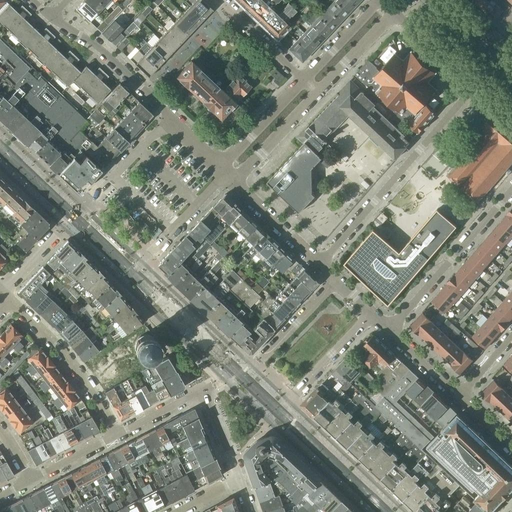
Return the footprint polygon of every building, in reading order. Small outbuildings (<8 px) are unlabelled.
[(97,0),(83,0),(83,1),(97,13),(104,6),(97,0)] [(185,0),(184,1),(189,6),(190,5),(204,18),(212,10),(201,0),(185,0)] [(244,0),(241,4),(248,11),(257,0),(244,0)] [(257,0),(248,11),(255,17),(271,0),(265,0),(263,2),(261,0),(257,0)] [(271,0),(255,17),(262,24),(274,12),(270,8),(276,2),(277,3),(279,0),(271,0)] [(347,0),(334,0),(333,2),(346,14),(354,6),(347,0)] [(470,0),(483,10),(490,3),(491,0),(470,0)] [(97,13),(83,1),(75,9),(89,22),(97,13)] [(333,2),(326,9),(339,21),(346,14),(333,2)] [(262,24),(269,31),(292,7),(288,3),(283,8),(284,9),(278,15),(274,12),(262,24)] [(490,3),(483,10),(495,21),(503,11),(496,4),(494,7),(490,3)] [(0,13),(0,22),(19,41),(33,27),(23,17),(26,15),(27,16),(29,16),(31,15),(21,6),(20,7),(20,9),(22,11),(19,14),(8,4),(0,13)] [(133,10),(137,14),(142,8),(139,5),(137,7),(137,6),(136,5),(132,9),(133,10)] [(189,6),(182,14),(196,27),(204,18),(190,5),(189,6)] [(117,6),(110,13),(115,17),(122,10),(117,6)] [(310,10),(306,6),(299,14),(303,18),(310,10)] [(292,7),(269,31),(277,38),(281,41),(289,34),(285,30),(288,25),(285,22),(290,16),(291,16),(296,11),(292,7)] [(326,9),(318,18),(331,30),(339,21),(326,9)] [(170,18),(174,22),(188,35),(196,27),(182,14),(178,10),(170,18)] [(103,21),(107,25),(115,17),(110,13),(103,21)] [(306,21),(311,25),(324,37),(331,30),(318,18),(314,13),(306,21)] [(299,15),(289,25),(293,29),(299,23),(303,19),(299,15)] [(110,41),(115,45),(123,36),(119,32),(122,28),(114,20),(101,34),(110,42),(110,41)] [(107,25),(103,21),(96,29),(100,32),(107,25)] [(174,22),(166,31),(180,44),(188,35),(174,22)] [(311,25),(304,33),(317,45),(324,37),(311,25)] [(19,41),(43,63),(56,50),(47,40),(49,37),(51,39),(53,39),(55,37),(45,28),(43,30),(44,32),(45,34),(43,37),(33,27),(19,41)] [(166,31),(158,39),(172,52),(180,44),(166,31)] [(304,33),(296,41),(309,53),(317,45),(304,33)] [(0,46),(0,47),(9,55),(27,71),(31,67),(31,66),(0,36),(0,46)] [(158,39),(151,47),(165,60),(172,52),(158,39)] [(309,53),(296,41),(289,49),(301,61),(309,53)] [(0,65),(9,55),(0,47),(0,65)] [(151,47),(143,55),(142,56),(156,69),(165,60),(151,47)] [(43,63),(67,86),(80,72),(70,63),(73,60),(75,62),(77,61),(79,60),(69,51),(67,52),(67,55),(69,56),(67,59),(56,50),(43,63)] [(142,56),(143,55),(138,50),(129,59),(148,78),(156,69),(142,56)] [(354,77),(358,80),(374,95),(374,94),(377,92),(400,112),(397,115),(394,118),(401,124),(404,121),(407,124),(423,104),(436,89),(428,82),(428,81),(429,80),(435,73),(429,67),(432,63),(421,54),(418,57),(411,52),(404,60),(403,60),(395,53),(379,71),(376,69),(376,67),(375,66),(369,60),(353,76),(354,77)] [(0,65),(0,98),(27,71),(9,55),(0,65)] [(235,103),(234,102),(222,91),(190,61),(176,77),(220,118),(221,118),(223,118),(224,117),(224,115),(223,114),(235,103)] [(80,72),(67,86),(73,81),(97,103),(110,89),(100,80),(103,77),(104,78),(106,78),(108,77),(99,68),(97,69),(97,70),(97,71),(99,73),(96,76),(86,66),(80,72)] [(232,80),(222,91),(234,102),(250,86),(243,81),(244,80),(239,74),(244,69),(241,66),(233,74),(236,77),(232,80)] [(279,82),(283,77),(275,69),(270,74),(279,82)] [(0,98),(0,116),(11,105),(27,89),(34,96),(47,82),(40,75),(35,79),(28,72),(27,71),(0,98)] [(48,165),(56,172),(79,148),(81,147),(85,151),(103,167),(110,159),(96,146),(91,141),(90,140),(89,141),(79,131),(89,121),(87,118),(47,82),(34,96),(27,103),(19,112),(20,112),(15,117),(13,116),(8,121),(9,122),(6,125),(9,128),(26,144),(30,147),(48,165)] [(309,126),(326,143),(327,141),(324,139),(334,129),(335,128),(334,128),(337,125),(338,125),(338,124),(341,121),(342,120),(348,113),(350,115),(349,115),(350,116),(350,115),(370,134),(371,135),(395,158),(414,138),(408,132),(404,136),(374,108),(376,106),(364,95),(364,94),(364,93),(364,92),(363,91),(362,91),(361,91),(361,92),(351,82),(344,90),(347,93),(344,96),(344,95),(344,96),(338,93),(337,93),(337,94),(338,95),(337,95),(338,96),(310,125),(309,126)] [(112,92),(87,118),(89,121),(95,126),(97,124),(98,123),(105,115),(109,111),(112,108),(113,107),(114,106),(117,103),(128,92),(127,91),(126,90),(126,91),(122,88),(123,87),(119,84),(112,91),(112,92)] [(72,96),(81,105),(84,102),(75,93),(72,96)] [(130,111),(144,124),(152,115),(140,103),(135,98),(132,102),(135,105),(130,111)] [(0,116),(0,119),(6,125),(9,122),(8,121),(13,116),(15,117),(20,112),(19,112),(27,103),(24,100),(21,102),(17,107),(16,106),(14,108),(11,105),(0,116)] [(463,119),(481,135),(511,161),(511,130),(511,129),(510,130),(492,114),(491,113),(479,102),(478,101),(462,119),(463,119)] [(121,107),(117,103),(114,106),(113,107),(112,108),(109,111),(105,115),(109,119),(118,110),(121,107)] [(407,124),(412,128),(418,133),(435,113),(426,105),(425,106),(423,104),(407,124)] [(121,120),(135,133),(144,124),(130,111),(128,112),(125,116),(121,120)] [(113,128),(127,142),(135,133),(121,120),(113,128)] [(305,143),(320,156),(317,152),(326,143),(309,126),(309,127),(299,137),(299,139),(301,141),(303,141),(305,143)] [(105,137),(119,150),(127,142),(113,128),(105,137)] [(412,128),(408,132),(414,138),(418,133),(412,128)] [(511,161),(481,135),(446,175),(477,202),(511,161)] [(96,146),(110,159),(119,150),(105,137),(96,146)] [(330,166),(320,156),(305,143),(299,149),(298,150),(297,150),(297,151),(293,156),(292,155),(292,156),(288,161),(287,160),(287,161),(283,166),(282,166),(282,167),(278,171),(277,171),(277,172),(273,177),(273,176),(267,182),(273,188),(278,192),(277,193),(278,193),(283,197),(283,198),(284,198),(288,202),(288,203),(289,203),(294,207),(293,208),(294,208),(299,212),(298,213),(299,213),(315,196),(312,193),(312,186),(311,177),(312,177),(312,176),(311,176),(311,169),(312,169),(319,161),(327,169),(330,166)] [(334,150),(329,145),(325,149),(330,154),(334,150)] [(79,148),(56,172),(78,193),(87,185),(94,177),(101,169),(97,165),(79,148)] [(349,158),(343,153),(339,156),(345,162),(349,158)] [(360,184),(366,189),(369,186),(364,180),(360,184)] [(0,188),(0,210),(3,214),(20,196),(6,183),(0,188)] [(225,194),(199,221),(208,230),(233,202),(225,194)] [(14,225),(17,227),(33,209),(24,200),(20,196),(3,214),(14,225)] [(202,238),(209,244),(212,241),(221,232),(226,226),(241,210),(233,202),(208,230),(201,237),(202,238)] [(120,213),(112,206),(109,210),(117,217),(120,213)] [(22,237),(16,243),(21,247),(24,250),(44,229),(47,226),(48,226),(48,222),(47,222),(33,209),(17,227),(14,230),(17,232),(22,237)] [(374,229),(344,263),(388,305),(457,226),(456,226),(437,209),(400,252),(374,229)] [(241,210),(226,226),(231,231),(234,233),(236,231),(249,217),(241,210)] [(381,212),(375,220),(381,225),(387,218),(381,212)] [(511,219),(507,215),(499,223),(511,234),(511,219)] [(249,217),(236,231),(244,238),(257,225),(249,217)] [(199,221),(172,250),(182,259),(198,242),(202,238),(201,237),(208,230),(199,221)] [(511,234),(499,223),(492,232),(505,244),(511,235),(511,234)] [(246,246),(249,248),(264,232),(257,225),(244,238),(249,243),(246,246)] [(13,242),(0,229),(0,236),(9,245),(10,245),(17,252),(21,247),(16,243),(14,240),(13,242)] [(146,237),(138,231),(134,235),(142,241),(146,237)] [(264,232),(249,248),(241,257),(247,262),(254,254),(270,237),(264,232)] [(492,232),(484,240),(498,252),(505,244),(492,232)] [(278,245),(270,237),(254,254),(262,261),(263,260),(278,245)] [(172,282),(173,284),(197,259),(210,245),(209,244),(202,238),(198,242),(202,246),(193,255),(183,266),(179,262),(167,275),(166,275),(172,282)] [(45,264),(42,267),(50,274),(52,271),(74,247),(67,240),(55,253),(45,264)] [(484,240),(477,249),(490,261),(498,252),(484,240)] [(209,244),(210,245),(215,250),(217,252),(220,248),(212,241),(209,244)] [(278,245),(263,260),(271,267),(273,265),(285,252),(278,245)] [(56,280),(58,282),(61,279),(83,256),(74,247),(52,271),(50,274),(53,277),(56,280)] [(217,252),(218,253),(222,257),(224,259),(229,254),(228,254),(226,252),(221,247),(220,248),(217,252)] [(477,249),(469,258),(483,270),(490,261),(477,249)] [(160,268),(167,275),(179,262),(182,259),(172,250),(158,264),(157,266),(156,267),(156,268),(156,269),(157,269),(158,269),(159,269),(160,268)] [(285,252),(273,265),(280,272),(282,271),(283,270),(286,267),(293,259),(285,252)] [(218,253),(214,257),(218,261),(222,257),(218,253)] [(225,260),(226,260),(228,263),(229,262),(232,266),(238,260),(231,254),(225,260)] [(73,285),(78,278),(92,264),(88,260),(83,256),(61,279),(58,282),(67,290),(69,287),(70,288),(73,285)] [(182,292),(190,299),(213,274),(226,260),(225,260),(224,259),(222,257),(218,261),(209,271),(198,281),(195,278),(182,292)] [(469,258),(462,266),(475,278),(483,270),(469,258)] [(176,286),(182,292),(195,278),(191,274),(202,263),(197,259),(173,284),(176,286)] [(289,270),(295,276),(299,272),(294,267),(297,263),(293,259),(286,267),(289,270)] [(78,297),(80,295),(87,288),(101,274),(99,272),(92,264),(78,278),(73,285),(80,292),(77,295),(78,297)] [(462,266),(454,275),(468,287),(475,278),(462,266)] [(17,293),(25,300),(40,284),(43,281),(50,274),(42,267),(17,293)] [(299,272),(295,276),(310,290),(313,287),(317,282),(303,268),(300,271),(299,272)] [(240,269),(240,270),(236,274),(240,278),(243,281),(247,276),(245,273),(240,269)] [(198,307),(206,314),(240,278),(236,274),(233,271),(232,270),(214,289),(198,307)] [(50,274),(43,281),(46,284),(53,277),(50,274)] [(87,288),(80,295),(88,304),(109,282),(101,274),(87,288)] [(190,299),(198,307),(214,289),(209,285),(217,278),(213,274),(190,299)] [(454,275),(447,283),(460,295),(468,287),(454,275)] [(256,282),(256,283),(261,288),(262,289),(269,282),(262,276),(256,282)] [(295,276),(288,284),(303,298),(307,293),(310,290),(295,276)] [(248,277),(244,282),(248,286),(249,287),(254,283),(248,277)] [(206,314),(214,322),(248,286),(244,282),(243,281),(240,278),(206,314)] [(54,284),(61,291),(63,288),(57,281),(54,284)] [(91,316),(98,311),(103,306),(117,291),(109,282),(88,304),(84,308),(85,310),(91,316)] [(279,290),(281,292),(295,306),(303,298),(288,284),(286,282),(279,290)] [(261,288),(256,283),(251,288),(256,293),(256,294),(261,288)] [(447,283),(439,292),(453,304),(460,295),(447,283)] [(25,300),(32,307),(47,291),(40,284),(25,300)] [(47,290),(51,294),(57,287),(53,284),(47,290)] [(69,287),(67,290),(70,294),(71,295),(75,300),(78,297),(77,295),(80,292),(73,285),(70,288),(69,287)] [(214,322),(221,329),(256,293),(251,288),(249,287),(248,286),(214,322)] [(39,314),(55,297),(51,294),(47,290),(47,291),(32,307),(39,314)] [(110,314),(111,316),(126,301),(123,298),(117,291),(103,306),(98,311),(104,319),(110,314)] [(281,292),(273,300),(288,314),(295,306),(281,292)] [(453,304),(439,292),(431,301),(436,305),(433,308),(439,313),(442,316),(453,304)] [(221,329),(228,336),(252,311),(249,308),(259,297),(256,294),(256,293),(221,329)] [(511,295),(510,293),(502,302),(511,310),(511,295)] [(261,303),(266,307),(281,321),(284,318),(288,314),(273,300),(269,295),(261,303)] [(40,314),(46,320),(59,307),(62,304),(55,297),(39,314),(40,314)] [(117,323),(119,325),(134,310),(130,306),(126,301),(111,316),(114,319),(110,322),(111,323),(114,326),(117,323)] [(511,310),(502,302),(495,310),(509,322),(511,318),(511,310)] [(77,307),(82,313),(85,310),(84,308),(80,304),(77,307)] [(52,326),(53,327),(66,314),(59,307),(46,320),(52,326)] [(259,315),(262,318),(273,329),(274,329),(273,329),(278,324),(281,321),(266,307),(259,315)] [(82,313),(88,320),(92,317),(91,316),(85,310),(82,313)] [(122,329),(110,338),(113,342),(122,336),(126,333),(134,327),(143,322),(136,314),(134,310),(119,325),(122,329)] [(495,310),(487,319),(501,331),(509,322),(495,310)] [(228,336),(237,344),(251,329),(245,324),(255,314),(252,311),(228,336)] [(410,326),(419,334),(431,321),(422,313),(410,326)] [(444,317),(442,316),(439,313),(435,317),(440,321),(444,317)] [(53,327),(59,333),(73,321),(66,314),(53,327)] [(95,327),(96,327),(99,325),(92,317),(88,320),(89,320),(95,327)] [(65,340),(66,340),(79,328),(83,325),(76,318),(73,321),(59,333),(65,340)] [(251,329),(237,344),(238,345),(239,346),(247,353),(250,353),(251,353),(255,348),(256,348),(272,330),(273,329),(262,318),(257,323),(251,329)] [(487,319),(480,327),(494,339),(501,331),(487,319)] [(419,334),(427,342),(439,329),(431,321),(419,334)] [(103,330),(105,332),(107,335),(115,328),(114,326),(111,323),(103,330)] [(2,333),(19,349),(23,346),(17,341),(22,336),(10,325),(3,333),(2,333)] [(105,332),(103,330),(99,325),(96,327),(102,334),(105,332)] [(494,339),(480,327),(472,337),(486,348),(494,339)] [(66,341),(72,347),(86,335),(80,329),(79,328),(66,340),(66,341)] [(77,354),(78,354),(92,343),(88,338),(90,338),(96,333),(93,329),(86,335),(72,347),(77,354)] [(427,342),(435,350),(448,337),(439,329),(427,342)] [(0,335),(0,345),(7,352),(11,348),(16,352),(19,349),(2,333),(0,335)] [(153,337),(152,337),(151,336),(150,335),(149,335),(147,334),(146,334),(145,334),(143,334),(142,335),(141,335),(140,336),(138,337),(137,337),(136,338),(136,340),(135,341),(134,342),(134,343),(134,345),(134,346),(134,347),(134,349),(135,350),(135,351),(136,352),(137,354),(138,355),(139,355),(140,356),(141,357),(142,357),(144,357),(145,358),(146,357),(148,357),(149,357),(150,356),(152,356),(153,355),(154,354),(155,353),(155,352),(156,351),(156,349),(157,348),(157,347),(157,345),(157,344),(157,343),(156,342),(156,340),(155,339),(154,338),(153,337)] [(378,403),(409,370),(395,356),(373,335),(370,338),(369,337),(364,342),(365,343),(362,347),(367,352),(379,363),(383,367),(378,373),(381,377),(379,379),(378,380),(380,383),(378,385),(383,390),(380,393),(378,390),(373,395),(372,397),(378,403)] [(435,350),(444,358),(456,345),(448,337),(435,350)] [(84,361),(90,357),(102,349),(95,340),(92,343),(78,354),(78,355),(83,361),(84,361)] [(0,345),(0,359),(5,364),(8,361),(3,356),(7,352),(0,345)] [(444,358),(452,366),(464,353),(456,345),(444,358)] [(26,357),(27,359),(38,351),(35,348),(29,354),(26,357)] [(28,372),(47,357),(40,349),(38,351),(27,359),(31,364),(25,369),(21,372),(24,376),(28,372)] [(0,385),(26,357),(29,354),(26,351),(0,379),(0,385)] [(379,363),(367,352),(361,358),(366,362),(373,369),(379,363)] [(464,353),(452,366),(460,374),(473,360),(464,353)] [(37,371),(41,376),(54,366),(47,357),(28,372),(31,376),(37,371)] [(166,358),(146,368),(141,371),(145,379),(146,380),(149,386),(176,372),(172,365),(167,357),(166,358)] [(348,380),(350,382),(360,372),(356,368),(346,358),(331,374),(335,378),(343,385),(348,380)] [(38,385),(41,389),(60,374),(54,366),(41,376),(45,380),(38,385)] [(388,418),(403,433),(414,443),(421,450),(434,436),(429,431),(427,430),(426,429),(427,429),(420,422),(412,415),(405,408),(397,400),(399,398),(406,391),(418,378),(410,369),(409,370),(378,403),(372,397),(369,400),(382,412),(388,418)] [(13,375),(33,402),(43,414),(46,418),(51,415),(17,371),(13,375)] [(149,386),(151,389),(153,390),(154,393),(180,379),(176,372),(149,386)] [(367,372),(364,375),(363,376),(373,385),(377,381),(367,372)] [(50,387),(54,392),(66,382),(60,374),(41,389),(44,392),(50,387)] [(127,380),(126,380),(141,409),(149,405),(139,387),(136,389),(130,378),(127,380)] [(406,391),(413,398),(426,385),(418,378),(406,391)] [(180,379),(154,393),(158,400),(176,391),(182,388),(183,385),(180,379)] [(352,384),(360,391),(365,396),(369,400),(372,397),(373,395),(370,392),(370,391),(357,379),(352,384)] [(120,384),(127,398),(134,413),(141,409),(126,380),(120,384)] [(138,385),(139,387),(149,405),(158,400),(154,393),(153,390),(151,389),(146,392),(143,386),(144,386),(140,380),(137,382),(138,385)] [(350,382),(348,380),(334,395),(332,397),(314,417),(324,426),(325,427),(351,400),(344,393),(352,384),(350,382)] [(481,393),(490,401),(502,388),(493,380),(481,393)] [(52,402),(55,406),(73,391),(74,390),(67,382),(66,382),(54,392),(58,397),(52,402)] [(302,406),(314,417),(332,397),(334,395),(326,388),(322,384),(322,383),(311,395),(310,395),(310,396),(308,397),(308,398),(302,404),(302,406)] [(426,385),(413,398),(421,405),(433,392),(426,385)] [(0,405),(13,396),(6,387),(0,392),(0,405)] [(127,416),(116,395),(113,387),(105,392),(120,420),(127,416)] [(490,401),(498,409),(510,396),(502,388),(490,401)] [(73,391),(55,406),(57,409),(63,404),(67,409),(80,399),(73,391)] [(325,427),(347,448),(367,428),(371,424),(377,417),(382,412),(369,400),(365,396),(360,391),(351,400),(325,427)] [(433,392),(421,405),(428,412),(441,399),(433,392)] [(120,393),(116,395),(127,416),(134,413),(127,398),(124,399),(120,393)] [(1,410),(5,415),(19,405),(13,396),(0,405),(0,409),(1,410)] [(498,409),(506,417),(511,410),(511,397),(510,396),(498,409)] [(397,400),(405,408),(407,405),(399,398),(397,400)] [(441,399),(428,412),(425,415),(433,423),(436,420),(448,406),(441,399)] [(9,421),(11,424),(26,413),(19,405),(5,415),(9,421)] [(405,408),(412,415),(414,412),(407,405),(405,408)] [(448,406),(436,420),(443,427),(452,418),(456,414),(448,406)] [(73,408),(69,410),(84,439),(91,435),(83,420),(80,422),(73,408)] [(192,410),(161,426),(165,433),(170,431),(181,425),(197,417),(194,410),(194,409),(192,410)] [(73,426),(70,428),(77,442),(84,439),(69,410),(66,412),(67,414),(73,426)] [(80,414),(83,420),(91,435),(99,431),(87,410),(80,414)] [(388,418),(382,412),(377,417),(384,423),(388,418)] [(412,415),(420,422),(422,420),(414,412),(412,415)] [(26,413),(11,424),(14,427),(18,433),(33,422),(26,413)] [(59,415),(55,417),(70,446),(77,442),(70,428),(66,429),(60,417),(59,415)] [(473,499),(476,502),(487,511),(489,511),(502,498),(503,499),(509,493),(509,492),(511,488),(511,466),(457,415),(437,436),(427,447),(473,490),(475,487),(480,492),(473,499)] [(59,433),(55,435),(63,450),(70,446),(55,417),(52,419),(59,433)] [(201,426),(197,417),(181,425),(185,434),(201,426)] [(422,420),(420,422),(427,429),(429,427),(422,420)] [(347,448),(358,458),(374,442),(381,434),(371,424),(367,428),(347,448)] [(39,439),(41,443),(49,457),(56,454),(43,430),(42,428),(41,426),(40,425),(37,426),(41,434),(43,437),(39,439)] [(161,426),(154,429),(162,444),(165,451),(172,447),(172,446),(170,442),(165,433),(161,426)] [(172,446),(172,447),(174,450),(176,449),(181,446),(204,434),(201,426),(185,434),(187,438),(176,444),(172,446)] [(358,458),(369,469),(389,448),(385,445),(381,441),(391,430),(388,427),(381,434),(374,442),(358,458)] [(45,429),(43,430),(56,454),(63,450),(55,435),(52,437),(48,428),(45,429)] [(154,429),(147,433),(158,455),(163,465),(168,462),(166,460),(164,455),(163,455),(162,453),(159,446),(162,444),(154,429)] [(27,432),(26,433),(42,461),(49,457),(41,443),(38,444),(34,438),(31,430),(27,432)] [(165,433),(170,442),(174,440),(170,431),(165,433)] [(42,461),(26,433),(23,434),(19,436),(27,450),(32,460),(34,463),(35,465),(42,461)] [(147,433),(140,436),(148,451),(151,450),(155,456),(158,455),(147,433)] [(369,469),(380,479),(414,443),(403,433),(389,448),(369,469)] [(181,446),(183,449),(183,450),(185,449),(187,453),(208,442),(204,434),(181,446)] [(140,436),(133,440),(144,462),(148,460),(145,453),(148,451),(140,436)] [(268,467),(286,449),(274,438),(273,437),(272,437),(271,436),(270,436),(269,436),(268,437),(255,441),(267,466),(268,467)] [(133,440),(126,444),(134,459),(137,457),(141,464),(144,462),(133,440)] [(244,458),(249,473),(267,466),(255,441),(245,452),(244,453),(244,454),(243,455),(243,456),(243,457),(244,458)] [(186,458),(188,462),(211,450),(208,442),(187,453),(188,457),(186,458)] [(380,479),(391,489),(407,473),(407,474),(426,454),(421,450),(414,443),(380,479)] [(126,444),(119,448),(132,472),(136,470),(134,467),(130,461),(134,459),(126,444)] [(119,448),(112,451),(120,466),(123,464),(128,474),(132,472),(119,448)] [(271,482),(294,457),(286,449),(268,467),(269,480),(271,482)] [(197,462),(199,466),(215,458),(211,450),(188,462),(181,465),(183,469),(197,462)] [(0,451),(0,468),(6,480),(14,476),(0,451)] [(112,451),(105,455),(116,476),(120,475),(116,468),(120,466),(112,451)] [(391,489),(402,500),(437,464),(426,454),(407,474),(407,473),(391,489)] [(105,455),(98,459),(106,473),(109,472),(113,478),(118,489),(121,486),(119,482),(116,476),(105,455)] [(279,490),(303,465),(294,457),(271,482),(279,490)] [(185,473),(186,474),(190,482),(219,467),(215,458),(199,466),(185,473)] [(98,459),(91,462),(102,484),(106,482),(102,475),(106,473),(98,459)] [(172,465),(170,461),(168,462),(163,465),(162,465),(164,469),(164,470),(172,466),(172,465)] [(176,472),(187,494),(194,490),(190,482),(186,474),(182,476),(178,470),(179,469),(177,464),(180,463),(179,461),(176,463),(172,465),(172,466),(174,468),(175,470),(176,472)] [(91,462),(84,466),(92,481),(95,479),(99,486),(104,496),(108,494),(106,490),(103,484),(102,484),(91,462)] [(402,500),(413,510),(448,475),(437,464),(402,500)] [(154,470),(157,474),(171,502),(179,498),(171,482),(168,476),(164,478),(160,470),(164,469),(162,465),(156,468),(154,470)] [(295,505),(318,480),(303,465),(279,490),(283,493),(287,496),(295,505)] [(84,466),(77,470),(89,491),(92,489),(89,482),(92,481),(84,466)] [(249,473),(253,486),(269,480),(268,467),(267,466),(249,473)] [(190,482),(194,490),(207,483),(222,475),(219,467),(190,482)] [(70,473),(78,488),(81,495),(89,491),(77,470),(70,473)] [(171,482),(179,498),(187,494),(176,472),(175,470),(170,473),(174,480),(171,482)] [(63,477),(80,509),(83,507),(86,505),(85,502),(82,503),(78,497),(75,490),(78,488),(70,473),(63,477)] [(156,490),(164,506),(171,502),(157,474),(153,476),(159,488),(156,490)] [(414,511),(433,511),(451,495),(459,486),(448,475),(413,510),(415,511),(414,511)] [(73,511),(74,511),(77,510),(80,509),(63,477),(56,481),(64,495),(67,494),(71,500),(75,508),(72,509),(73,511)] [(140,498),(147,511),(151,511),(156,510),(145,486),(140,477),(136,480),(141,488),(144,495),(140,498)] [(253,486),(259,502),(278,495),(283,493),(279,490),(271,482),(269,480),(253,486)] [(312,511),(323,501),(320,499),(323,496),(320,494),(326,487),(318,480),(295,505),(296,506),(298,511),(312,511)] [(61,497),(64,495),(56,481),(49,484),(63,511),(68,511),(66,508),(64,504),(61,497)] [(58,509),(59,511),(63,511),(49,484),(42,488),(54,509),(57,507),(58,509)] [(145,486),(156,510),(164,506),(156,490),(152,491),(148,484),(145,486)] [(129,494),(138,511),(147,511),(140,498),(137,499),(133,492),(131,486),(127,488),(129,494)] [(312,511),(327,511),(339,500),(326,487),(320,494),(323,496),(320,499),(323,501),(312,511)] [(42,488),(35,492),(45,511),(50,511),(54,509),(42,488)] [(45,511),(35,492),(28,495),(36,510),(39,508),(41,511),(45,511)] [(259,502),(262,511),(264,511),(282,506),(279,499),(287,496),(283,493),(278,495),(259,502)] [(126,505),(129,511),(138,511),(129,494),(126,496),(130,503),(126,505)] [(28,495),(21,499),(28,511),(29,511),(31,511),(37,511),(36,510),(28,495)] [(433,511),(442,511),(441,511),(444,508),(445,509),(451,504),(447,500),(452,495),(451,495),(433,511)] [(463,496),(458,502),(468,511),(487,511),(476,502),(471,507),(468,505),(470,503),(466,500),(467,499),(466,498),(466,499),(463,496)] [(96,500),(101,511),(107,511),(103,503),(106,502),(103,497),(101,498),(98,499),(96,500)] [(209,511),(209,509),(203,511),(222,511),(236,508),(232,497),(216,505),(217,509),(210,511),(209,511)] [(28,511),(21,499),(12,504),(17,511),(28,511)] [(101,511),(96,500),(95,501),(94,501),(90,504),(93,511),(94,511),(97,511),(98,511),(97,511),(101,511)] [(115,502),(119,511),(129,511),(126,505),(122,507),(118,500),(115,502)] [(327,511),(341,511),(347,506),(339,500),(327,511)] [(110,511),(119,511),(115,502),(111,504),(112,506),(108,508),(110,511)] [(463,511),(468,511),(458,502),(454,506),(460,511),(462,511),(463,511)]
